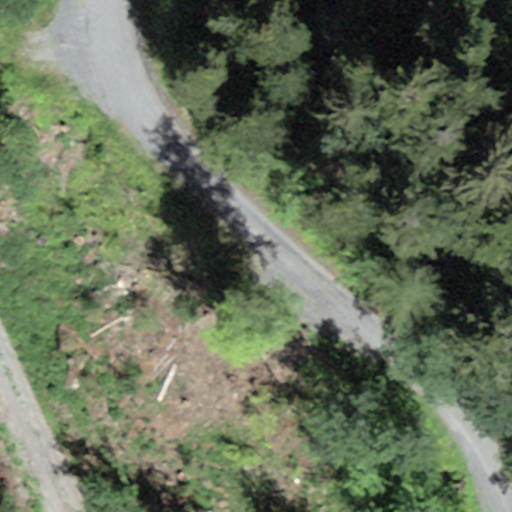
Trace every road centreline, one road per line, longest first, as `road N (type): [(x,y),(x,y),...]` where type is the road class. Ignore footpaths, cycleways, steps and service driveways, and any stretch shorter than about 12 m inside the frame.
road 1 (unclassified): [(114,0),(123,75),(140,110),(277,256),(444,404),(486,465),(504,511)]
road 2 (track): [(71,511),(62,473),(0,389)]
